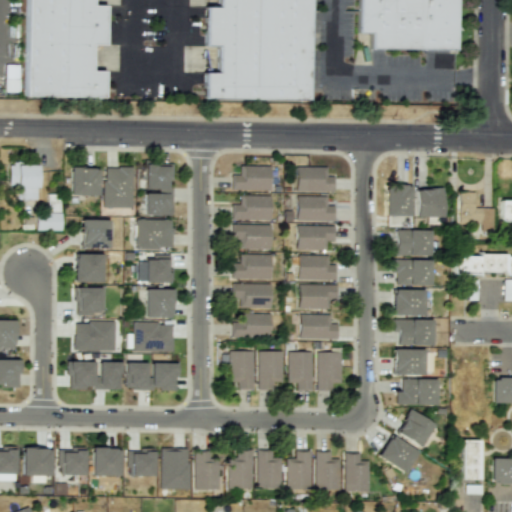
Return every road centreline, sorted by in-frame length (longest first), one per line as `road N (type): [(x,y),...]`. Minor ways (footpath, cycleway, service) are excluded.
road 1 (residential): [(359,134),(365,396),(362,410),(345,420),(198,418),(198,132)]
road 2 (residential): [(0,129),(511,136)]
road 3 (residential): [(0,415),(198,418)]
road 4 (residential): [(24,271),(40,304),(42,416)]
road 5 (residential): [(493,136),(493,0)]
